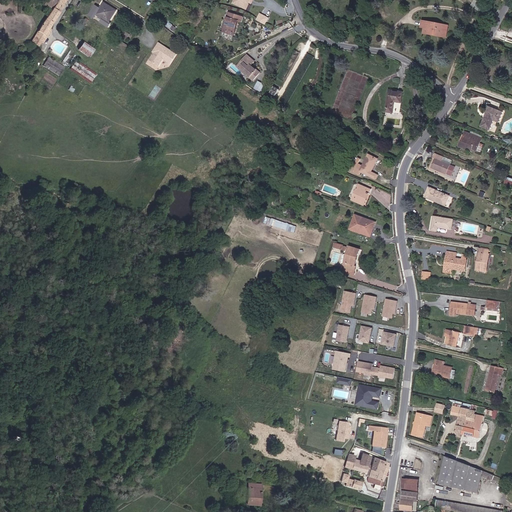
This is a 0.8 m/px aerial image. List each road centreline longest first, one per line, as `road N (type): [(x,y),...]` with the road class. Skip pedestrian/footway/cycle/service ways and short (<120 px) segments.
road 1 (tertiary): [(388,511),(415,315),(401,232),(405,167),(450,107)]
road 2 (residential): [(298,0),(315,33),(424,71),(442,85),(450,107)]
road 3 (unknown): [(395,451),(427,459),(432,494),(493,494)]
road 4 (tertiary): [(450,107),(511,2)]
